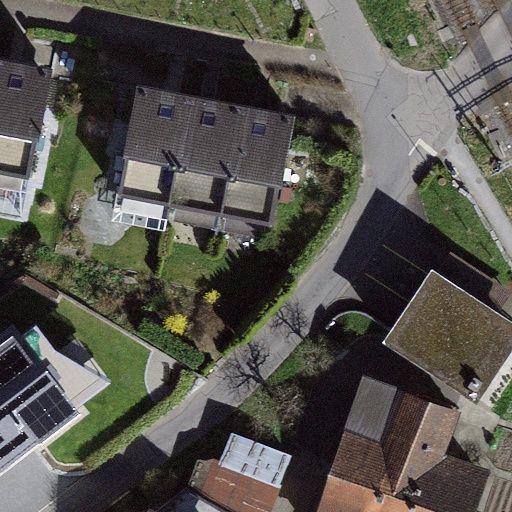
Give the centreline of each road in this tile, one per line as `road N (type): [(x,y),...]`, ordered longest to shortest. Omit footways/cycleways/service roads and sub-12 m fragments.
road 1 (residential): [(415,129),(365,231),(302,316),(168,447),(81,511)]
road 2 (residential): [(329,0),(362,69),(415,129)]
road 3 (unclassified): [(511,28),(415,129)]
